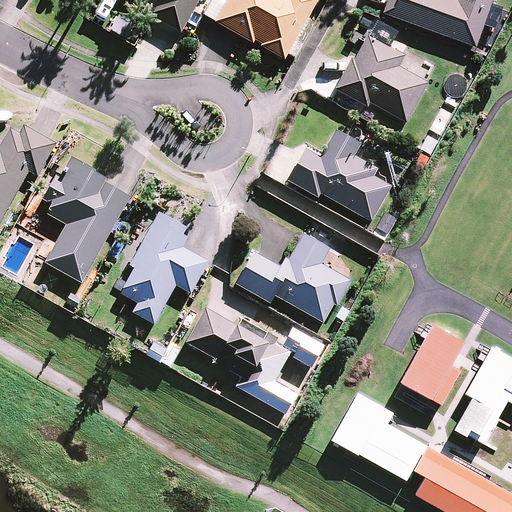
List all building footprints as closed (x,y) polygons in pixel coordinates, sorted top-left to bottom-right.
[(199,0),(134,0),(149,8),(146,14),(181,34),(199,0)] [(214,0),(205,18),(286,61),(319,0),(318,0),(214,0)] [(458,0),(458,1),(454,0),(388,0),(383,15),(475,48),(492,0),(458,0)] [(404,57),(368,36),(336,91),(367,108),(370,104),(405,124),(427,85),(398,68),(404,57)] [(492,51),(477,45),(471,61),(485,67),(492,51)] [(452,122),(442,117),(431,139),(441,144),(452,122)] [(24,136),(12,129),(0,150),(0,224),(30,172),(38,177),(56,145),(28,130),(24,136)] [(359,145),(336,132),(321,160),(305,152),(288,182),(318,199),(320,194),(371,223),(394,182),(352,158),(359,145)] [(435,156),(424,149),(413,167),(425,174),(435,156)] [(106,179),(74,161),(63,181),(56,177),(44,200),(54,206),(48,216),(67,226),(46,265),(82,284),(129,198),(103,184),(106,179)] [(192,230),(160,213),(149,234),(133,226),(127,237),(142,246),(131,267),(135,269),(121,295),(139,304),(134,314),(155,325),(176,286),(192,294),(208,263),(181,249),(192,230)] [(397,223),(386,215),(375,230),(387,238),(397,223)] [(304,235),(290,260),(285,257),(279,268),(254,255),(237,286),(270,304),(274,296),(327,325),(350,283),(322,267),(331,250),(304,235)] [(288,375),(280,371),(290,354),(207,308),(187,344),(215,360),(213,363),(242,379),(237,388),(263,402),(274,382),(282,387),(288,375)] [(442,405),(461,370),(452,365),(465,341),(433,323),(400,381),(442,405)] [(511,511),(511,491),(427,444),(414,469),(425,475),(415,493),(447,511),(511,511)]
